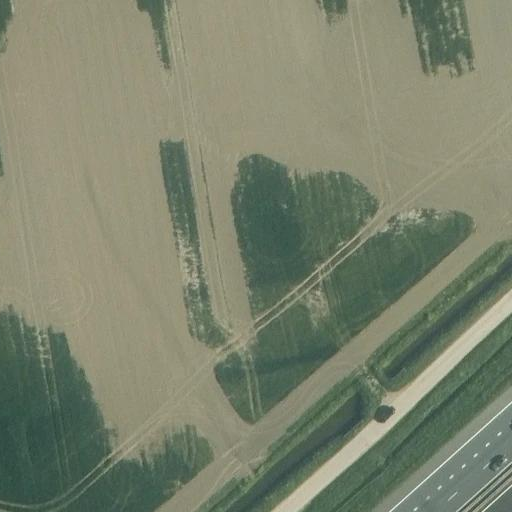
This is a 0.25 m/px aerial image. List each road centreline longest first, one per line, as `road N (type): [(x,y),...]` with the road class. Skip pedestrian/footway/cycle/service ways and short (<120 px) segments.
road 1 (track): [(204,511),(511,235)]
road 2 (unclassified): [(281,511),(511,302)]
